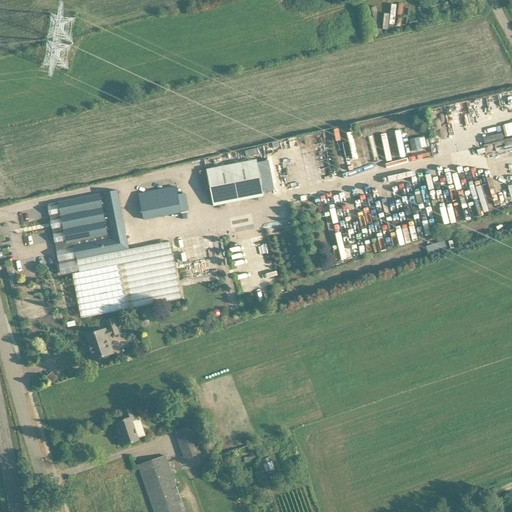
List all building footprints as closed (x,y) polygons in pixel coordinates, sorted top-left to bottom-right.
[(447,0),(429,0),(432,11),(449,7),(447,0)] [(506,139),(511,137),(511,124),(503,127),(506,139)] [(213,206),(264,197),(256,159),(206,169),(213,206)] [(178,194),(176,186),(138,194),(144,220),(188,210),(185,193),(178,194)] [(129,249),(117,190),(58,202),(66,243),(75,241),(76,245),(74,245),(79,272),(72,273),(81,318),(181,298),(170,241),(129,249)] [(397,248),(395,235),(383,237),(386,250),(397,248)] [(447,241),(429,245),(431,254),(449,250),(447,241)] [(24,285),(29,296),(34,294),(29,283),(24,285)] [(23,317),(47,308),(44,300),(20,309),(23,317)] [(66,311),(46,325),(51,332),(71,319),(66,311)] [(34,317),(39,336),(48,334),(43,315),(34,317)] [(119,333),(114,318),(106,321),(109,330),(104,332),(103,329),(87,335),(91,349),(89,350),(92,360),(111,354),(105,337),(111,335),(111,336),(119,333)] [(118,436),(121,446),(139,440),(132,421),(136,420),(132,408),(123,411),(126,419),(115,423),(119,435),(118,436)] [(191,425),(175,431),(177,438),(184,458),(201,452),(194,433),(191,425)] [(256,444),(255,444),(259,455),(265,453),(262,442),(256,444)] [(218,455),(211,458),(213,463),(220,461),(218,455)] [(155,511),(184,511),(165,456),(139,465),(155,511)]
